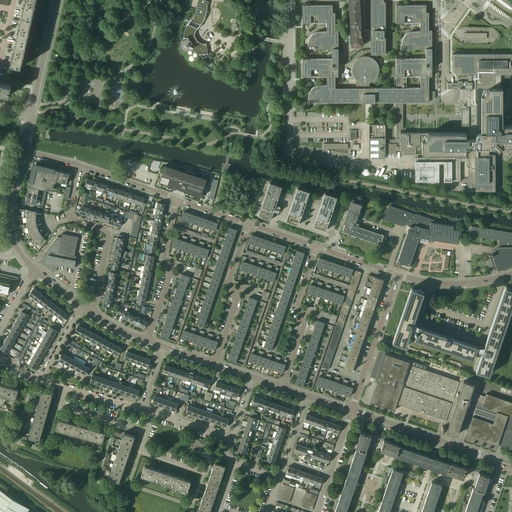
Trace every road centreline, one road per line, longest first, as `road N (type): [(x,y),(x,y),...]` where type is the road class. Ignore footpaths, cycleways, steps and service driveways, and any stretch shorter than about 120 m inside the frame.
road 1 (residential): [(282,387),(304,322),(296,302),(316,247)]
road 2 (residential): [(147,340),(170,272),(164,256),(176,199)]
road 3 (residential): [(248,224),(229,278),(236,301),(215,363)]
road 4 (residential): [(351,410),(397,275)]
road 5 (residential): [(35,268),(17,250),(9,219),(22,152)]
road 6 (residential): [(71,218),(108,234),(92,311)]
